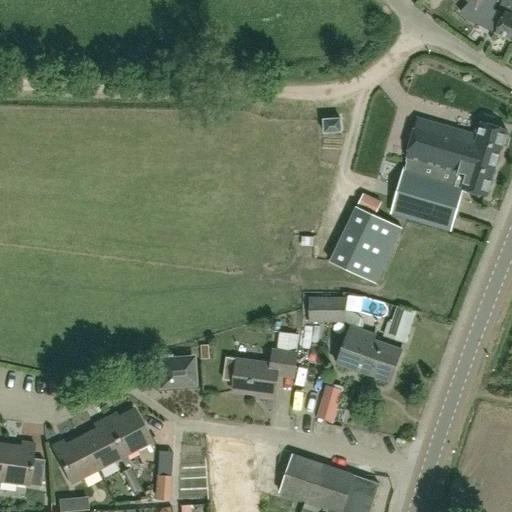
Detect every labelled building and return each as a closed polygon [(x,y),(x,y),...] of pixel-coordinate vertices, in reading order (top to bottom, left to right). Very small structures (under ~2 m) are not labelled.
[(466,0),(477,9),(485,0),(466,0)] [(485,0),(477,9),(491,22),(493,23),(499,25),(495,33),(511,40),(511,16),(504,13),(504,14),(498,12),(495,10),(499,0),(485,0)] [(511,0),(503,0),(501,5),(511,9),(511,0)] [(419,118),(413,137),(417,139),(416,142),(429,146),(466,157),(467,150),(498,159),(506,129),(496,126),(498,121),(495,117),(484,113),(479,116),(477,123),(481,124),(478,136),(450,127),(436,123),(419,118)] [(324,133),(341,132),(340,119),(324,119),(324,133)] [(404,167),(391,213),(451,231),(463,189),(464,187),(460,186),(461,183),(452,181),(454,173),(459,174),(463,162),(465,162),(466,157),(429,146),(416,142),(414,146),(411,145),(406,161),(407,162),(406,167),(404,167)] [(454,173),(452,181),(461,183),(460,186),(464,187),(463,189),(487,196),(498,159),(467,150),(466,157),(465,162),(463,162),(459,174),(454,173)] [(335,184),(333,157),(310,158),(312,185),(335,184)] [(329,261),(377,284),(403,228),(356,205),(329,261)] [(346,297),(309,296),(309,321),(346,321),(346,297)] [(410,341),(421,313),(407,308),(396,336),(410,341)] [(337,363),(355,369),(390,381),(401,349),(375,340),(377,334),(350,325),(337,363)] [(305,347),(305,334),(290,333),(289,346),(305,347)] [(278,375),(294,377),(297,353),(274,349),(272,363),(227,357),(224,379),(234,381),(233,391),(275,397),(278,375)] [(157,386),(172,386),(193,384),(192,358),(171,359),(171,354),(158,355),(159,360),(156,360),(157,386)] [(327,386),(318,418),(332,421),(341,390),(327,386)] [(111,414),(104,418),(123,457),(151,443),(133,409),(113,418),(111,414)] [(80,436),(97,470),(123,457),(104,418),(96,422),(98,427),(80,436)] [(70,484),(97,470),(80,436),(61,446),(59,442),(51,446),(70,484)] [(24,446),(3,443),(0,470),(0,481),(29,485),(34,443),(24,442),(24,446)] [(259,511),(257,452),(217,453),(218,511),(259,511)] [(131,468),(123,472),(132,491),(140,487),(131,468)] [(301,471),(297,493),(348,502),(352,480),(301,471)] [(267,473),(266,480),(276,481),(277,473),(267,473)] [(169,501),(171,477),(157,476),(156,500),(169,501)] [(266,480),(265,487),(275,488),(276,482),(266,480)] [(297,493),(293,511),(346,511),(348,502),(297,493)]
